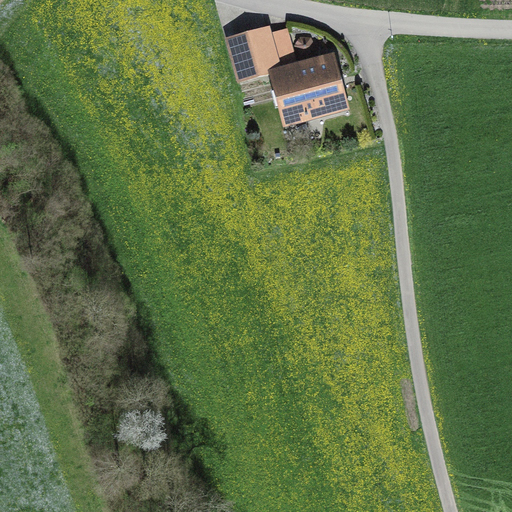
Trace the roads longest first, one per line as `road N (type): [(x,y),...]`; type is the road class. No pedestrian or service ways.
road 1 (track): [(362,24),(393,151),(413,337),(450,511)]
road 2 (unclassified): [(511,30),(362,24),(260,0)]
